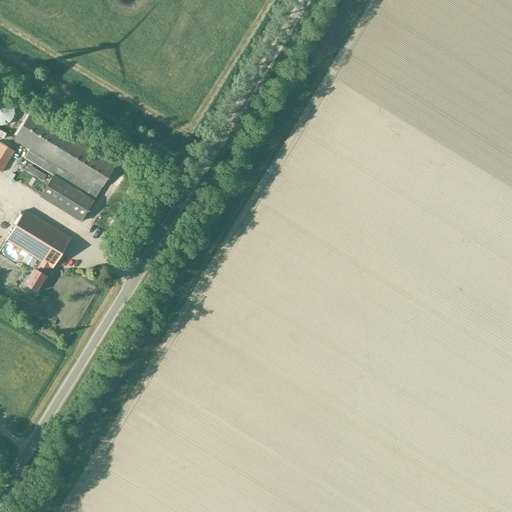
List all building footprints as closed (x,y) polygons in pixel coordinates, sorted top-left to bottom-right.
[(12,106),(10,103),(7,101),(3,99),(0,99),(0,126),(3,126),(7,124),(10,122),(12,119),(13,116),(14,113),(13,110),(12,106)] [(116,165),(32,113),(30,112),(13,141),(28,150),(22,159),(51,177),(52,175),(94,201),(116,165)] [(0,172),(1,174),(14,152),(0,144),(0,172)] [(80,223),(94,201),(52,175),(51,177),(38,197),(80,223)] [(51,269),(70,239),(31,215),(24,211),(6,241),(38,261),(33,270),(34,270),(24,286),(36,293),(45,277),(50,268),(51,269)]
